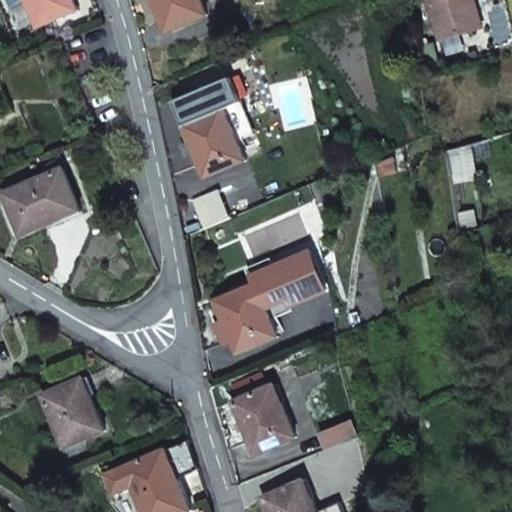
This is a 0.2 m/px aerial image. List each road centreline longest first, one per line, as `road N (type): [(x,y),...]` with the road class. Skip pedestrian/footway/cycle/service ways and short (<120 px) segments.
road 1 (residential): [(116,0),(175,258),(179,348)]
road 2 (residential): [(179,348),(83,324),(0,275)]
road 3 (residential): [(179,348),(230,511)]
